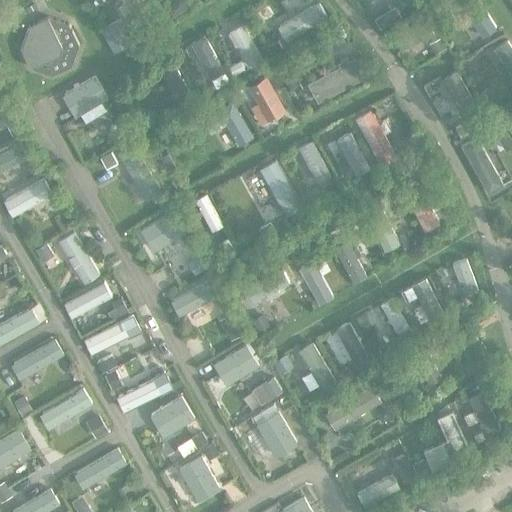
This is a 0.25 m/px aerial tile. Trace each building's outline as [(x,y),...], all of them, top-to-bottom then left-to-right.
[(146,0),(124,0),(135,20),(152,11),(146,0)] [(328,17),(319,0),(278,24),(288,41),(328,17)] [(491,34),(501,27),(482,0),(469,0),(468,1),(491,34)] [(443,1),(433,6),(444,24),(453,18),(443,1)] [(395,4),(374,16),(381,27),(401,15),(395,4)] [(27,25),(20,47),(30,67),(51,74),(71,64),(78,43),(69,23),(48,15),(27,25)] [(427,15),(395,33),(403,49),(436,31),(427,15)] [(116,20),(101,29),(113,49),(128,41),(116,20)] [(263,57),(244,21),(229,29),(248,65),(263,57)] [(339,24),(331,29),(335,37),(341,34),(344,33),(339,24)] [(227,69),(205,32),(190,41),(212,78),(227,69)] [(335,37),(327,42),(332,52),(347,44),(341,34),(335,37)] [(440,37),(429,42),(435,53),(446,47),(440,37)] [(511,42),(508,37),(495,46),(511,71),(511,42)] [(309,80),(319,99),(367,74),(357,55),(309,80)] [(197,99),(174,60),(161,67),(183,106),(197,99)] [(240,61),(228,67),(233,75),(244,69),(240,61)] [(442,78),(464,117),(481,108),(460,69),(442,78)] [(282,106),(265,72),(247,81),(256,97),(249,100),(259,119),(282,106)] [(62,94),(75,116),(108,97),(95,74),(62,94)] [(201,84),(195,87),(200,94),(205,90),(201,84)] [(13,96),(4,101),(10,112),(19,108),(13,96)] [(0,107),(0,126),(13,120),(6,105),(0,107)] [(398,155),(373,107),(356,116),(381,163),(383,163),(398,155)] [(247,118),(211,138),(217,149),(253,129),(247,118)] [(466,120),(456,125),(461,134),(471,128),(466,120)] [(113,124),(111,137),(121,139),(123,126),(113,124)] [(371,165),(351,129),(337,137),(356,173),(371,165)] [(511,137),(507,130),(498,136),(506,148),(511,144),(511,137)] [(505,182),(478,134),(463,142),(462,142),(489,191),(505,182)] [(0,151),(0,169),(28,155),(21,141),(0,151)] [(162,188),(133,142),(118,151),(147,198),(162,188)] [(418,148),(407,154),(413,165),(424,159),(418,148)] [(111,150),(100,156),(106,166),(117,161),(111,150)] [(169,152),(160,157),(167,170),(176,165),(169,152)] [(303,204),(277,156),(261,166),(287,213),(303,204)] [(38,161),(28,166),(33,176),(43,170),(38,161)] [(5,197),(14,213),(53,192),(45,176),(5,197)] [(362,184),(347,192),(352,201),(367,193),(362,184)] [(441,221),(422,185),(407,193),(426,229),(441,221)] [(224,224),(206,192),(195,198),(213,230),(224,224)] [(342,193),(332,198),(336,207),(346,202),(342,193)] [(400,241),(383,206),(368,214),(386,248),(400,241)] [(141,228),(154,249),(187,230),(174,208),(141,228)] [(269,222),(259,228),(263,235),(273,230),(269,222)] [(57,237),(83,282),(101,272),(73,228),(57,237)] [(348,237),(335,245),(355,282),(369,274),(348,237)] [(47,243),(36,250),(41,260),(52,254),(47,243)] [(236,251),(217,261),(224,274),(243,263),(236,251)] [(202,254),(191,260),(197,270),(207,264),(202,254)] [(469,255),(450,261),(462,296),(481,290),(469,255)] [(312,258),(299,265),(320,302),(333,295),(312,258)] [(291,277),(285,266),(246,286),(252,298),(291,277)] [(427,273),(410,282),(431,318),(448,308),(427,273)] [(213,275),(171,299),(180,314),(222,291),(213,275)] [(65,300),(73,315),(113,294),(105,279),(65,300)] [(120,296),(112,300),(119,311),(126,307),(120,296)] [(403,339),(414,333),(393,296),(381,303),(403,339)] [(471,316),(479,328),(497,316),(489,304),(471,316)] [(32,305),(0,322),(0,342),(40,320),(32,305)] [(134,312),(85,336),(92,352),(142,328),(134,312)] [(264,313),(253,319),(259,331),(271,324),(264,313)] [(374,362),(350,319),(336,327),(360,370),(374,362)] [(238,321),(225,328),(231,338),(244,330),(238,321)] [(56,337),(11,363),(20,378),(65,352),(56,337)] [(338,380),(314,340),(299,349),(323,389),(338,380)] [(213,362),(226,384),(259,364),(245,342),(213,362)] [(424,345),(410,352),(428,385),(441,378),(424,345)] [(285,352),(272,360),(279,371),(292,363),(285,352)] [(111,353),(96,361),(100,369),(115,362),(111,353)] [(347,366),(338,372),(343,381),(352,375),(347,366)] [(115,369),(105,374),(113,388),(122,383),(115,369)] [(117,394),(124,409),(174,385),(167,370),(117,394)] [(388,371),(377,378),(384,388),(395,381),(388,371)] [(273,375),(263,382),(267,388),(271,395),(282,389),(273,375)] [(382,400),(373,384),(326,412),(336,428),(382,400)] [(84,386),(41,412),(51,428),(94,402),(84,386)] [(267,388),(257,394),(261,401),(271,395),(267,388)] [(484,389),(470,396),(488,432),(502,425),(484,389)] [(24,394),(15,399),(23,412),(31,407),(24,394)] [(150,413),(163,435),(195,416),(182,394),(150,413)] [(256,422),(275,456),(298,443),(278,409),(256,422)] [(453,410),(438,416),(455,454),(470,447),(453,410)] [(102,423),(91,430),(95,435),(106,429),(102,423)] [(0,436),(0,466),(31,448),(18,425),(0,436)] [(201,429),(191,435),(197,445),(208,439),(201,429)] [(213,441),(202,447),(209,458),(219,452),(213,441)] [(119,446),(75,472),(84,487),(128,461),(119,446)] [(179,467),(198,499),(220,487),(201,454),(179,467)] [(426,457),(414,463),(419,474),(431,468),(426,457)] [(410,466),(399,472),(405,483),(416,477),(410,466)] [(394,472),(357,491),(365,505),(401,486),(394,472)] [(5,480),(0,482),(0,494),(3,500),(13,493),(5,480)] [(51,487),(11,511),(43,511),(60,502),(51,487)] [(281,508),(283,511),(313,511),(304,495),(281,508)]
